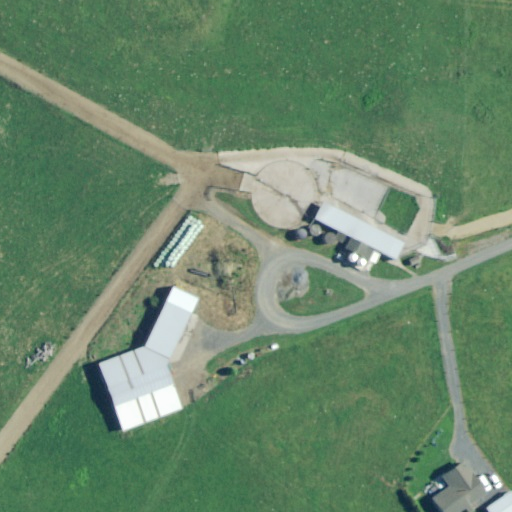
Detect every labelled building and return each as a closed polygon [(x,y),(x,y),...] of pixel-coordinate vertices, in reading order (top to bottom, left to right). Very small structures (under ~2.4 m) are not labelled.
[(345,249),(368,261),(374,250),(394,260),(403,241),(321,201),(312,220),(348,237),(343,248),(345,249)] [(368,261),(345,249),(338,263),(361,274),(368,261)] [(254,258),(245,259),(247,274),(256,273),(254,258)] [(189,311),(166,299),(141,347),(96,364),(121,431),(179,409),(163,365),(189,311)] [(253,305),(245,302),(238,318),(246,321),(253,305)] [(218,367),(198,376),(205,391),(225,381),(218,367)] [(439,511),(458,511),(463,509),(465,511),(469,511),(473,510),(470,505),(484,495),(462,462),(441,476),(448,487),(441,492),(431,499),(439,511)] [(511,511),(511,494),(510,492),(485,509),(487,511),(511,511)]
